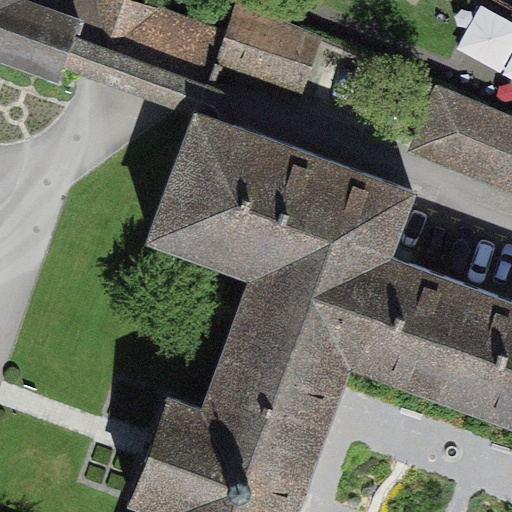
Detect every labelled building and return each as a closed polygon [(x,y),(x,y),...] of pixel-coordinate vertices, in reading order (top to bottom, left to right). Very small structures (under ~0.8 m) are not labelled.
[(88,0),(0,0),(0,52),(60,74),(66,63),(88,0)] [(225,33),(156,8),(134,0),(88,0),(66,63),(129,83),(200,109),(217,61),(290,87),(309,31),(237,0),(225,33)] [(511,27),(482,13),(464,54),(511,75),(511,27)] [(511,115),(446,88),(424,144),(511,184),(511,115)] [(511,511),(511,297),(392,253),(413,192),(200,109),(154,236),(253,274),(207,408),(171,397),(152,446),(133,498),(167,511),(166,511),(511,511)]
